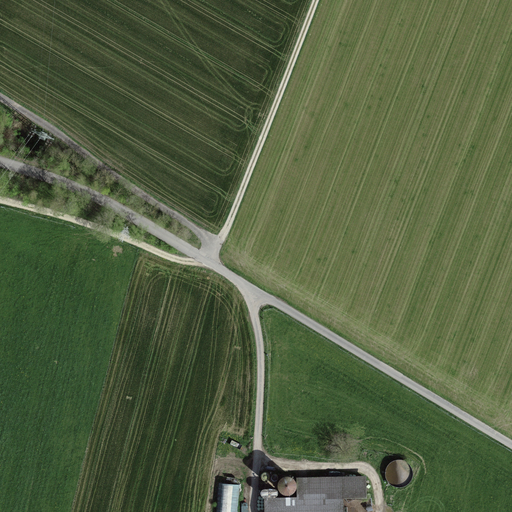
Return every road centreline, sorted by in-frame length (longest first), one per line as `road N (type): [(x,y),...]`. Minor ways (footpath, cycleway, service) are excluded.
road 1 (unclassified): [(0,161),(119,208),(511,445)]
road 2 (track): [(315,0),(207,261)]
road 3 (track): [(0,96),(195,229),(207,261)]
road 4 (track): [(207,261),(179,260),(0,199)]
